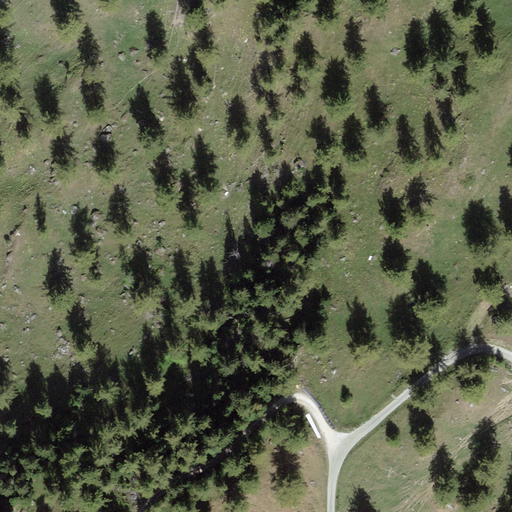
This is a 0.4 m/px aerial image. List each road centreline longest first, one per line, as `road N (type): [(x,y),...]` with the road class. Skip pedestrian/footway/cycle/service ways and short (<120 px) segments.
road 1 (track): [(339,453),(316,413),(289,400),(222,456),(176,479),(143,511)]
road 2 (track): [(511,355),(486,348),(455,357),(339,453)]
